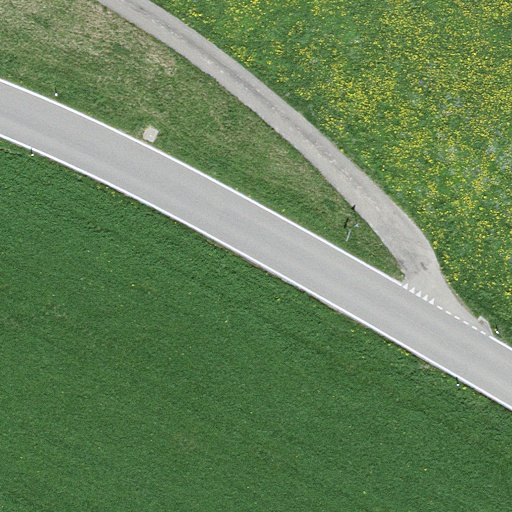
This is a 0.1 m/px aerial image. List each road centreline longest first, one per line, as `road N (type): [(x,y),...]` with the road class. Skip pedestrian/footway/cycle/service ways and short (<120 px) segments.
road 1 (tertiary): [(0,106),(204,203),(440,340)]
road 2 (unclassified): [(123,0),(244,85),(355,185),(423,272),(440,340)]
